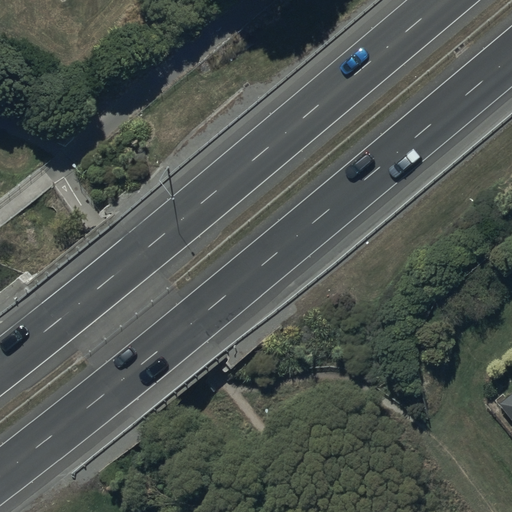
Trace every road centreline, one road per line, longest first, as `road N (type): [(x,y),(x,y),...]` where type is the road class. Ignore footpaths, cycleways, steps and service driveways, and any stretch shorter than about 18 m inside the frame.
road 1 (motorway): [(511,57),(0,477)]
road 2 (motorway): [(0,368),(444,0)]
